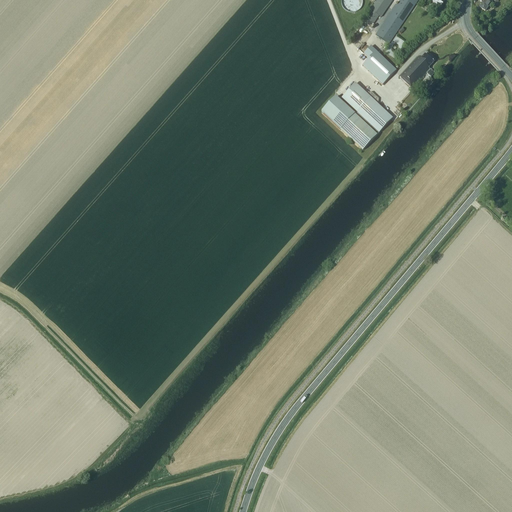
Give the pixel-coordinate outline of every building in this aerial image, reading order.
[(350,8),(361,9),(361,0),(353,0),(354,1),(351,1),(350,8)] [(378,0),(363,23),(371,28),(379,16),(381,18),(393,0),(378,0)] [(382,27),(395,35),(418,0),(400,0),(397,6),(395,5),(391,11),(393,12),(382,27)] [(444,2),(441,0),(434,0),(432,3),(440,8),(444,2)] [(484,0),(480,7),(485,11),(493,0),(497,4),(499,2),(496,0),(484,0)] [(479,53),(479,54),(480,54),(481,53),(489,46),(489,45),(489,44),(488,44),(480,52),(479,53)] [(396,71),(371,47),(364,54),(369,59),(362,66),(382,85),(396,71)] [(430,77),(431,76),(434,73),(428,68),(433,62),(425,54),(421,59),(418,56),(399,77),(412,90),(425,76),(425,75),(426,73),(430,77)] [(488,63),(489,63),(490,63),(498,56),(498,55),(498,54),(497,54),(489,62),(488,62),(488,63)] [(341,130),(363,151),(392,119),(355,84),(341,99),(357,113),(355,115),(341,130)] [(322,113),(340,130),(355,115),(336,98),(322,113)]
